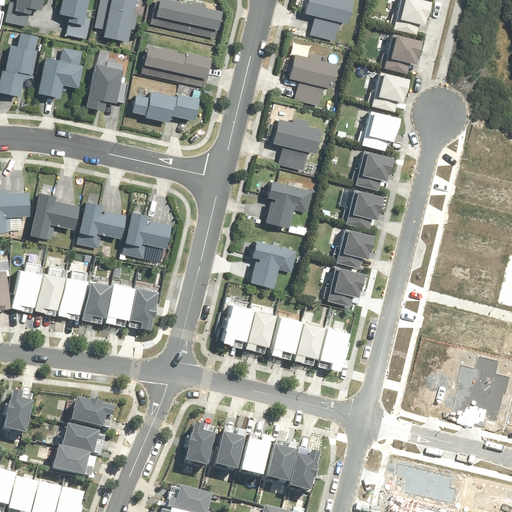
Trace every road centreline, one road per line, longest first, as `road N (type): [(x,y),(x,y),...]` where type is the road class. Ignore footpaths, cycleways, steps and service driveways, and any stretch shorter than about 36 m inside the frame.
road 1 (residential): [(366,418),(441,104)]
road 2 (residential): [(220,180),(40,139),(0,139)]
road 3 (residential): [(174,370),(366,418)]
road 4 (residential): [(220,180),(174,370)]
road 5 (residential): [(264,0),(220,180)]
road 6 (residential): [(0,353),(174,370)]
road 7 (residential): [(174,370),(115,511)]
road 8 (residential): [(366,418),(511,459)]
